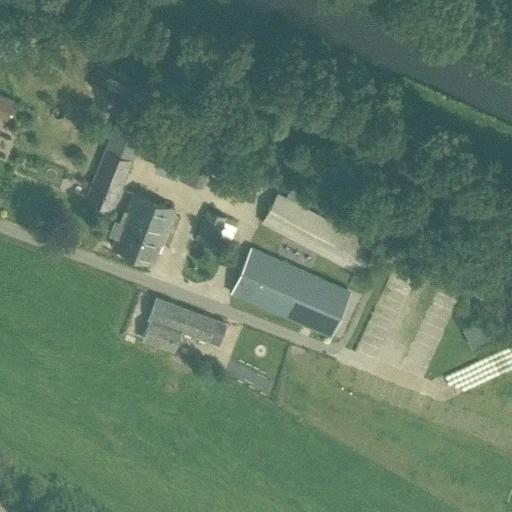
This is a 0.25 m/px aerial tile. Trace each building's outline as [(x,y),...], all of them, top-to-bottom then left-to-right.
[(0,22),(0,58),(28,48),(14,17),(0,22)] [(0,116),(6,118),(12,100),(0,95),(0,116)] [(86,199),(112,209),(144,126),(118,116),(86,199)] [(235,149),(223,182),(248,192),(255,172),(246,169),(252,154),(235,149)] [(115,220),(115,221),(110,235),(115,237),(112,246),(154,262),(174,209),(133,193),(121,223),(115,220)] [(358,274),(373,245),(277,193),(261,222),(358,274)] [(214,246),(226,217),(207,210),(196,238),(214,246)] [(250,249),(231,293),(328,335),(347,290),(250,249)] [(208,342),(217,320),(157,297),(148,319),(208,342)] [(502,332),(494,315),(464,329),(472,347),(502,332)]
